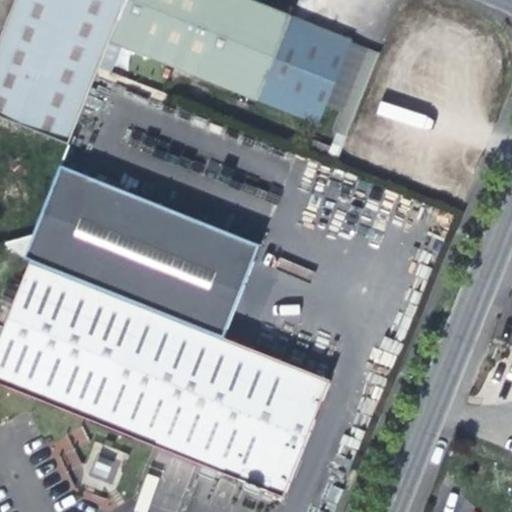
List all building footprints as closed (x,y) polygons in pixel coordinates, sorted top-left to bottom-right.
[(0,118),(66,145),(97,69),(107,45),(125,0),(15,0),(0,38),(0,118)] [(125,0),(107,45),(258,104),(292,20),(242,0),(125,0)] [(292,20),(258,104),(289,115),(322,32),(292,20)] [(322,32),(289,115),(319,127),(352,45),(322,32)] [(141,304),(225,338),(263,246),(64,165),(26,257),(31,259),(141,304)] [(31,259),(26,269),(0,332),(0,383),(20,392),(94,422),(284,498),(331,381),(225,338),(141,304),(31,259)] [(94,456),(88,482),(112,487),(117,461),(94,456)]
